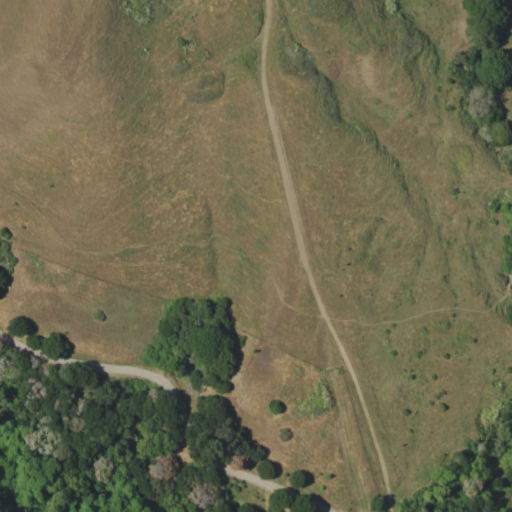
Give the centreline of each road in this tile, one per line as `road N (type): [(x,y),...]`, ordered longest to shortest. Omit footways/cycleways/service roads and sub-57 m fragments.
road 1 (track): [(265,0),(268,97),(306,265),(363,397),(392,511)]
road 2 (track): [(0,332),(70,364),(155,374),(175,388),(201,455),(327,511)]
road 3 (track): [(327,320),(330,370),(366,511)]
